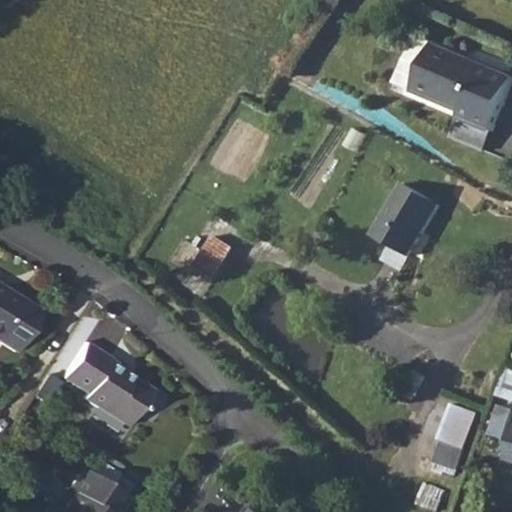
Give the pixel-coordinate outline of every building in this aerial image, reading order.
[(467,58),(434,44),(414,92),(462,112),(472,117),(469,122),(492,132),(511,83),(511,76),(482,64),(480,69),(465,63),(467,58)] [(374,235),(394,247),(411,257),(440,205),(403,184),(374,235)] [(205,251),(194,268),(215,281),(235,250),(214,236),(205,251)] [(0,340),(14,349),(40,308),(1,283),(0,284),(0,340)] [(109,355),(84,339),(62,375),(86,390),(82,395),(126,422),(138,404),(141,406),(152,387),(130,373),(128,376),(121,372),(123,368),(125,366),(109,356),(109,355)] [(455,469),(475,412),(449,402),(429,461),(455,469)] [(116,511),(128,494),(81,465),(68,486),(74,490),(66,504),(57,506),(58,511),(109,511),(110,511),(116,511)]
